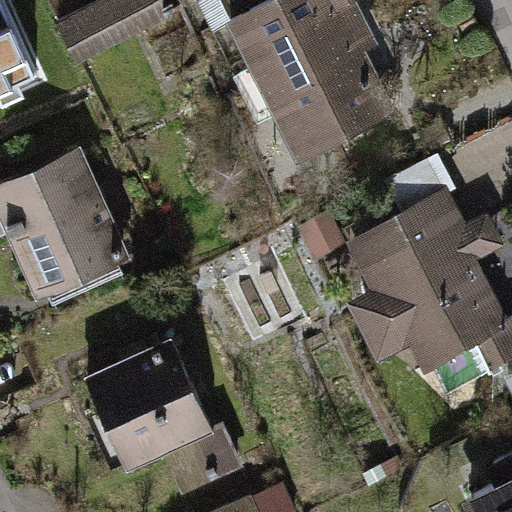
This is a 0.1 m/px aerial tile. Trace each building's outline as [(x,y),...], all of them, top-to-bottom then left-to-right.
[(92,0),(61,15),(82,57),(171,14),(164,0),(92,0)] [(225,0),(211,7),(275,145),(396,90),(353,0),(225,0)] [(0,98),(37,82),(0,4),(0,98)] [(126,245),(83,143),(0,177),(0,222),(27,287),(126,245)] [(511,317),(511,312),(449,177),(345,225),(367,272),(340,284),(369,347),(401,332),(415,362),(511,317)] [(170,335),(78,375),(116,460),(208,419),(170,335)] [(191,486),(248,462),(232,422),(174,446),(191,486)] [(511,511),(511,445),(450,476),(467,511),(511,511)]
